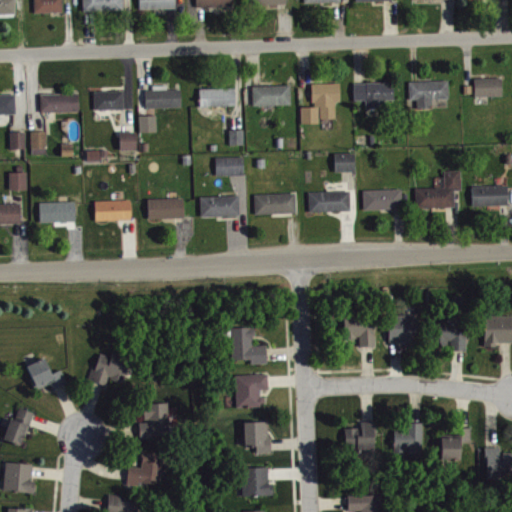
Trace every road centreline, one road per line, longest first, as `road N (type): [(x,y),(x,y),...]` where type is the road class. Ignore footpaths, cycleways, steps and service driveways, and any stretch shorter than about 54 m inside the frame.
road 1 (residential): [(0,269),(511,249)]
road 2 (residential): [(0,52),(511,35)]
road 3 (residential): [(298,258),(309,511)]
road 4 (residential): [(305,386),(398,382),(511,393)]
